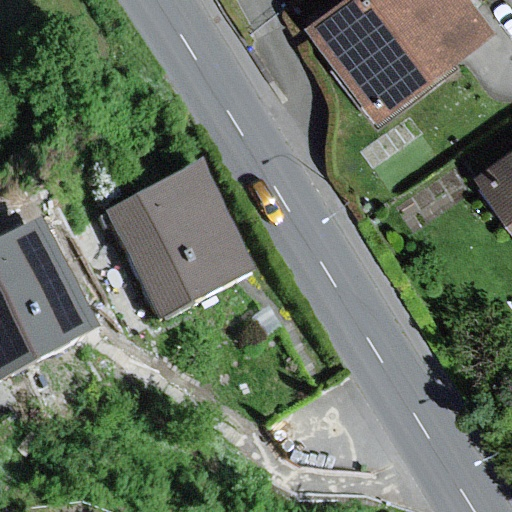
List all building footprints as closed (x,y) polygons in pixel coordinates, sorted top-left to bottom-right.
[(479,0),(343,0),(311,24),(382,118),(502,29),(479,0)] [(511,157),(487,176),(511,210),(511,157)] [(194,170),(104,216),(159,323),(249,278),(194,170)] [(39,226),(0,246),(0,364),(7,379),(95,334),(39,226)] [(261,424),(302,398),(276,356),(235,381),(261,424)]
